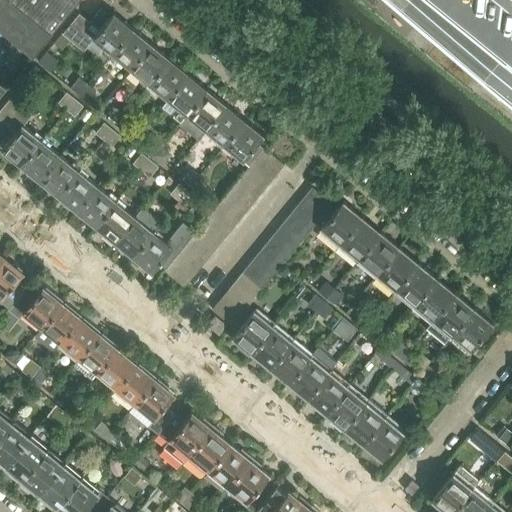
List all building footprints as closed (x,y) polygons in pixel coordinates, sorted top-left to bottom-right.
[(80,0),(0,0),(0,31),(33,58),(80,0)] [(511,0),(386,0),(439,43),(457,21),(495,51),(477,73),(511,101),(511,0)] [(112,56),(134,29),(114,13),(111,16),(101,8),(90,22),(100,30),(94,38),(94,39),(105,48),(104,49),(112,56)] [(80,14),(63,34),(74,42),(90,22),(80,14)] [(94,38),(100,30),(90,22),(74,42),(84,51),(94,39),(94,38)] [(144,37),(134,29),(112,56),(119,61),(120,60),(131,69),(152,44),(144,37)] [(171,59),(152,44),(131,69),(142,78),(141,80),(149,86),(171,59)] [(189,74),(171,59),(149,86),(156,92),(157,90),(169,100),(189,74)] [(208,89),(189,74),(169,100),(180,109),(178,110),(186,116),(208,89)] [(79,78),(71,88),(80,95),(87,85),(79,78)] [(87,85),(80,95),(88,101),(95,92),(87,85)] [(206,130),(227,105),(208,89),(186,116),(180,124),(199,139),(206,130)] [(75,99),(67,93),(59,102),(68,109),(75,99)] [(13,96),(0,111),(0,118),(7,125),(23,104),(13,96)] [(75,99),(68,109),(76,115),(84,106),(75,99)] [(34,113),(23,104),(7,125),(16,132),(2,150),(21,166),(43,139),(36,132),(35,134),(24,125),(34,113)] [(245,120),(227,105),(206,130),(217,139),(216,140),(223,147),(245,120)] [(116,109),(109,118),(117,125),(125,115),(116,109)] [(125,115),(117,125),(125,132),(133,122),(125,115)] [(264,135),(245,120),(223,147),(231,153),(232,151),(250,166),(257,157),(264,148),(258,143),(264,135)] [(97,132),(105,139),(113,130),(105,123),(97,132)] [(113,130),(105,139),(113,146),(121,136),(113,130)] [(43,139),(21,166),(40,181),(61,155),(50,146),(51,145),(43,139)] [(154,139),(146,149),(154,155),(162,146),(154,139)] [(170,153),(162,146),(154,155),(162,162),(170,153)] [(285,164),(264,148),(257,157),(277,174),(285,164)] [(150,160),(142,153),(134,163),(143,170),(150,160)] [(61,155),(40,181),(59,196),(81,169),(73,163),(72,164),(61,155)] [(277,174),(257,157),(250,166),(249,166),(270,183),(277,174)] [(150,160),(143,170),(151,176),(158,167),(150,160)] [(270,183),(249,166),(242,176),(262,192),(270,183)] [(81,169),(59,196),(77,211),(98,186),(87,177),(88,175),(81,169)] [(191,170),(183,179),(191,186),(199,177),(191,170)] [(262,192),(242,176),(234,186),(254,202),(262,192)] [(199,177),(191,186),(199,193),(207,183),(199,177)] [(188,191),(179,184),(172,193),(180,200),(188,191)] [(98,186),(77,211),(96,227),(118,200),(110,193),(109,195),(98,186)] [(254,202),(234,186),(226,195),(246,211),(254,202)] [(313,187),(304,197),(324,213),(329,207),(332,203),(313,187)] [(196,197),(188,191),(180,200),(188,207),(196,197)] [(246,211),(226,195),(218,204),(239,221),(246,211)] [(304,197),(297,206),(317,222),(324,213),(304,197)] [(118,200),(96,227),(115,242),(136,216),(124,207),(126,206),(118,200)] [(324,213),(317,222),(315,224),(340,244),(363,216),(344,200),(335,211),(329,207),(324,213)] [(239,221),(218,204),(211,213),(231,230),(239,221)] [(297,206),(290,214),(310,230),(315,224),(317,222),(297,206)] [(231,230),(211,213),(203,223),(224,239),(231,230)] [(290,214),(282,224),(302,240),(310,230),(290,214)] [(136,216),(115,242),(133,257),(156,230),(148,224),(147,225),(136,216)] [(382,231),(363,216),(340,244),(359,259),(382,231)] [(156,230),(133,257),(153,273),(160,263),(166,268),(172,261),(180,251),(188,242),(195,233),(197,231),(184,221),(167,242),(162,237),(163,236),(156,230)] [(224,239),(203,223),(197,231),(195,233),(216,249),(224,239)] [(282,224),(275,233),(294,249),(302,240),(282,224)] [(390,238),(382,231),(359,259),(377,274),(400,246),(390,238)] [(216,249),(195,233),(188,242),(208,258),(216,249)] [(275,233),(267,243),(286,259),(294,249),(275,233)] [(208,258),(188,242),(180,251),(200,268),(208,258)] [(267,243),(259,253),(279,269),(286,259),(267,243)] [(419,261),(400,246),(377,274),(396,290),(419,261)] [(200,268),(180,251),(172,261),(192,277),(200,268)] [(259,253),(251,262),(271,278),(279,269),(259,253)] [(13,264),(5,257),(0,263),(0,297),(2,298),(0,300),(9,308),(25,288),(17,281),(24,273),(21,271),(22,269),(14,263),(13,264)] [(192,277),(172,261),(166,268),(165,270),(185,287),(192,277)] [(438,277),(419,261),(396,290),(415,305),(438,277)] [(251,262),(243,272),(263,288),(271,278),(251,262)] [(243,272),(236,281),(255,297),(263,288),(243,272)] [(456,292),(438,277),(415,305),(433,320),(456,292)] [(236,281),(228,290),(248,306),(249,304),(255,297),(236,281)] [(327,282),(319,291),(327,298),(335,288),(327,282)] [(36,296),(25,288),(9,308),(19,316),(23,312),(43,327),(63,303),(44,287),(36,296)] [(343,295),(335,288),(327,298),(336,305),(343,295)] [(228,290),(220,300),(240,316),(248,306),(228,290)] [(475,307),(456,292),(433,320),(452,335),(475,307)] [(324,302),(316,295),(308,304),(317,311),(324,302)] [(220,300),(213,309),(232,325),(235,322),(240,316),(220,300)] [(324,302),(317,311),(325,318),(333,308),(324,302)] [(82,318),(63,303),(43,327),(62,343),(82,318)] [(251,353),(274,325),(249,304),(248,306),(240,316),(235,322),(241,326),(232,337),(251,353)] [(494,323),(475,307),(452,335),(471,351),(494,323)] [(364,312),(356,322),(364,328),(372,319),(364,312)] [(219,334),(227,325),(216,316),(209,325),(219,334)] [(357,329),(344,317),(334,329),(348,341),(357,329)] [(101,333),(82,318),(62,343),(80,358),(101,333)] [(372,319),(364,328),(373,335),(381,326),(372,319)] [(274,325),(251,353),(270,368),(293,340),(274,325)] [(99,373),(119,348),(101,333),(80,358),(75,365),(92,379),(98,372),(99,373)] [(293,340),(270,368),(288,383),(311,355),(293,340)] [(401,342),(393,352),(402,359),(409,349),(401,342)] [(393,369),(399,362),(380,347),(374,354),(393,369)] [(137,363),(119,348),(99,373),(117,388),(137,363)] [(418,356),(409,349),(402,359),(410,365),(418,356)] [(22,353),(14,363),(33,378),(41,368),(22,353)] [(311,355),(288,383),(307,398),(330,370),(311,355)] [(417,378),(407,369),(399,362),(393,369),(412,384),(417,378)] [(23,377),(5,363),(2,367),(19,381),(23,377)] [(157,379),(137,363),(117,388),(136,404),(157,379)] [(428,364),(420,374),(429,381),(437,371),(428,364)] [(41,368),(33,378),(38,383),(46,372),(41,368)] [(330,370),(307,398),(320,409),(326,414),(349,386),(330,370)] [(29,382),(28,381),(23,377),(19,381),(16,385),(22,391),(29,382)] [(418,394),(426,384),(417,378),(412,384),(410,387),(418,394)] [(175,394),(157,379),(136,404),(155,419),(149,425),(159,433),(175,413),(165,406),(175,394)] [(349,386),(326,414),(339,424),(344,429),(367,401),(349,386)] [(40,390),(33,399),(37,403),(43,402),(47,397),(40,390)] [(72,392),(63,403),(70,408),(79,397),(72,392)] [(367,401),(344,429),(363,444),(386,416),(367,401)] [(0,408),(0,438),(15,420),(0,408)] [(84,409),(79,415),(88,423),(93,417),(84,409)] [(188,457),(214,426),(204,417),(203,419),(193,411),(184,421),(175,413),(159,433),(169,441),(164,447),(183,462),(188,456),(188,457)] [(386,416),(363,444),(382,460),(405,432),(386,416)] [(15,420),(0,438),(0,461),(1,460),(8,465),(32,435),(15,420)] [(102,422),(96,430),(107,439),(113,431),(102,422)] [(223,433),(214,426),(188,457),(208,473),(232,443),(222,435),(223,433)] [(498,457),(505,449),(479,428),(471,439),(497,459),(498,457)] [(511,432),(508,429),(500,439),(508,446),(511,440),(511,432)] [(130,445),(113,431),(107,439),(124,453),(130,445)] [(89,446),(96,437),(90,432),(83,441),(89,446)] [(32,435),(8,465),(13,469),(10,473),(21,483),(49,448),(32,435)] [(241,450),(232,443),(208,473),(227,489),(253,457),(242,449),(241,450)] [(49,448),(21,483),(32,491),(35,488),(41,492),(66,462),(49,448)] [(511,464),(511,454),(505,449),(498,457),(510,467),(511,464)] [(141,455),(135,462),(146,471),(152,464),(141,455)] [(262,465),(253,457),(227,489),(255,511),(256,511),(272,493),(262,485),(271,474),(261,466),(262,465)] [(66,462),(41,492),(47,497),(44,501),(56,510),(84,476),(66,462)] [(132,466),(125,474),(135,481),(141,473),(132,466)] [(431,500),(445,511),(454,511),(474,488),(454,472),(431,500)] [(84,476),(56,510),(57,511),(82,511),(83,511),(100,490),(84,476)] [(185,487),(178,497),(184,502),(191,492),(185,487)] [(474,488),(454,511),(484,511),(492,503),(474,488)] [(281,500),(272,493),(256,511),(304,511),(310,504),(300,496),(299,498),(289,489),(281,500)] [(100,490),(83,511),(84,511),(94,511),(108,496),(100,490)] [(191,492),(184,502),(190,506),(197,497),(191,492)] [(108,496),(94,511),(108,511),(116,503),(108,496)] [(127,511),(116,503),(108,511),(127,511)] [(503,511),(492,503),(484,511),(503,511)]
